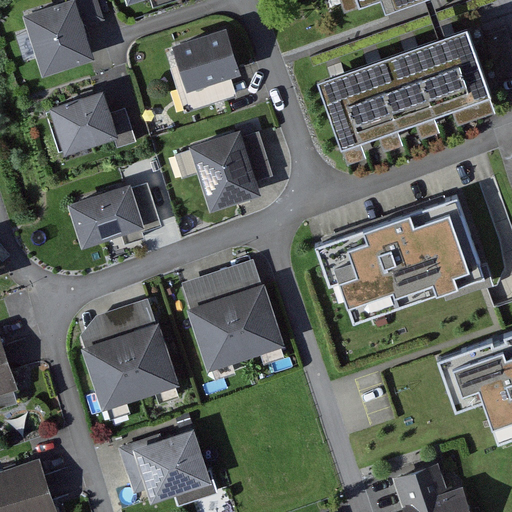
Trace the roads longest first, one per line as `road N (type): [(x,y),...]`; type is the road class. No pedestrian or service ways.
road 1 (residential): [(358,511),(264,222)]
road 2 (residential): [(57,300),(264,222)]
road 3 (residential): [(57,300),(47,326),(102,511)]
road 4 (residential): [(317,203),(246,0)]
road 5 (residential): [(317,203),(511,131)]
